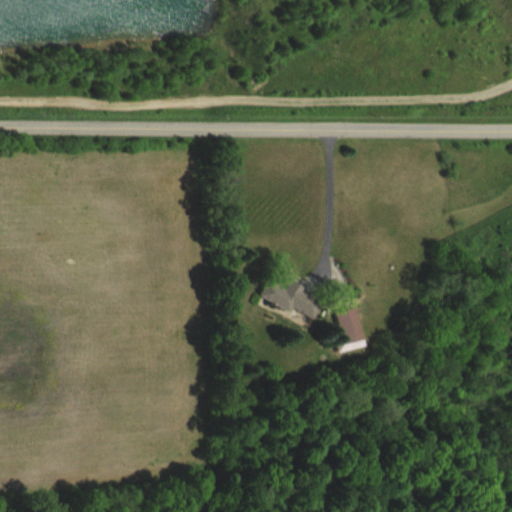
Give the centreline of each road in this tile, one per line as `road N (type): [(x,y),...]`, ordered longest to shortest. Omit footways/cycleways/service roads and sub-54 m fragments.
road 1 (track): [(511,86),(451,102),(0,101)]
road 2 (tertiary): [(511,129),(0,127)]
